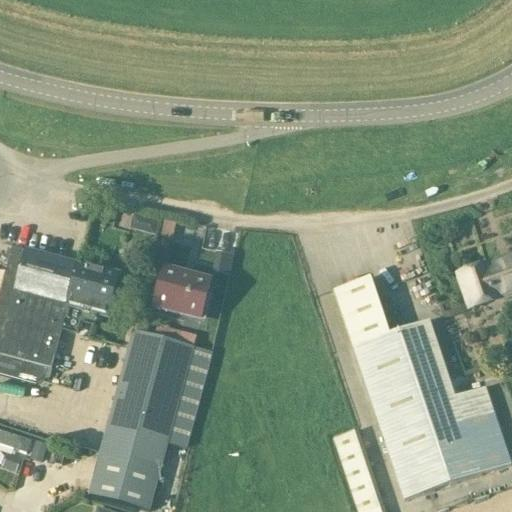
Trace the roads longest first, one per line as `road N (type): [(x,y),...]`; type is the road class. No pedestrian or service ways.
road 1 (residential): [(28,175),(110,199),(295,226),(411,214),(511,182)]
road 2 (tertiary): [(0,80),(159,112),(290,122)]
road 3 (residential): [(28,175),(219,143),(290,122)]
road 4 (tertiary): [(290,122),(431,114),(511,79)]
road 5 (unknown): [(0,413),(66,413),(89,362)]
